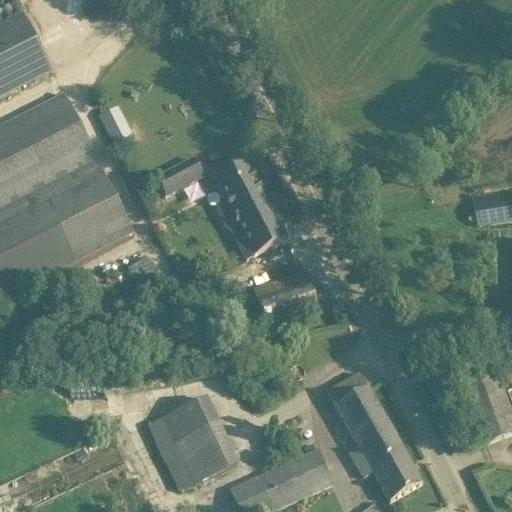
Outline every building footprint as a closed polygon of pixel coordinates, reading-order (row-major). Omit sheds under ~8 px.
[(0,27),(0,99),(48,75),(19,18),(0,27)] [(61,99),(0,130),(0,300),(131,233),(101,176),(61,99)] [(115,109),(99,118),(113,147),(130,138),(115,109)] [(156,181),(165,199),(203,179),(194,162),(156,181)] [(246,165),(229,173),(212,181),(224,204),(214,209),(226,231),(235,226),(246,246),(239,250),(245,262),(283,244),(277,232),(290,226),(276,194),(263,201),(246,165)] [(490,198),(490,196),(474,197),(478,229),(511,225),(511,198),(496,200),(496,197),(490,198)] [(304,274),(285,281),(255,292),(270,334),(319,316),(304,274)] [(492,363),(459,375),(486,447),(511,437),(511,418),(507,407),(498,381),(492,363)] [(389,505),(404,496),(421,486),(359,376),(327,395),(358,451),(349,456),(363,481),(373,475),(389,505)] [(206,402),(148,429),(161,457),(174,451),(191,488),(237,467),(206,402)] [(313,447),(303,451),(306,457),(228,492),(237,511),(280,511),(333,488),(317,452),(316,453),(313,447)] [(498,511),(511,511),(511,470),(487,479),(498,511)]
